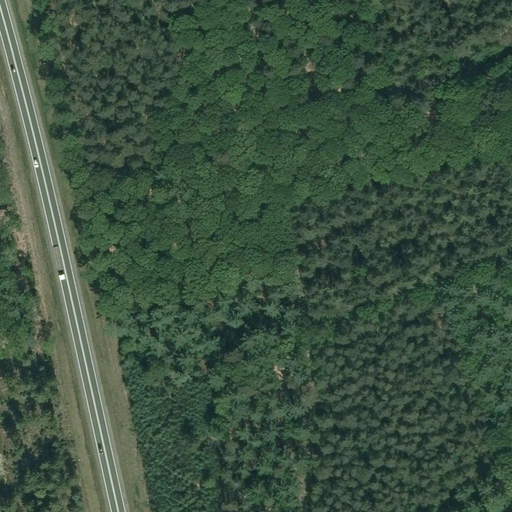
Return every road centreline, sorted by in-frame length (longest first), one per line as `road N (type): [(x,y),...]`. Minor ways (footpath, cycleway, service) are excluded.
road 1 (trunk): [(117,511),(0,10)]
road 2 (track): [(216,0),(243,59),(266,143),(304,326)]
road 3 (track): [(301,511),(312,439),(304,326)]
